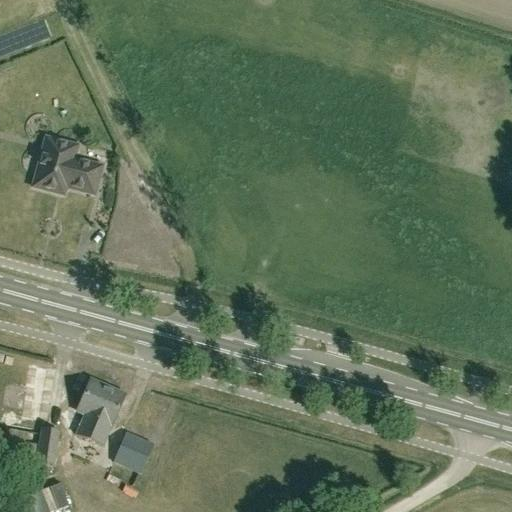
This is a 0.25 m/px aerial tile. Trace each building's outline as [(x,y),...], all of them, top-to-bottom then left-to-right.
[(66,166),(69,155),(44,148),(33,190),(59,196),(61,189),(67,190),(73,168),(66,166)] [(76,157),(69,155),(66,166),(73,168),(67,190),(96,198),(103,169),(75,161),(76,157)] [(101,448),(123,397),(89,382),(76,413),(83,416),(75,437),(101,448)] [(35,466),(55,469),(60,433),(41,430),(35,466)] [(140,475),(152,446),(125,434),(113,464),(140,475)]
